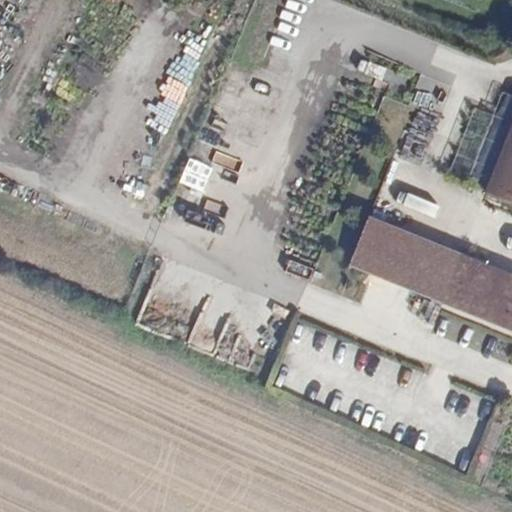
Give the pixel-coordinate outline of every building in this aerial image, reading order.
[(261,90),(266,81),(233,65),(228,74),(261,90)] [(511,124),(483,192),(511,204),(511,124)] [(423,215),(429,202),(392,186),(387,199),(423,215)] [(375,225),(372,236),(397,241),(399,230),(375,225)] [(438,298),(511,330),(511,275),(457,252),(438,298)]
